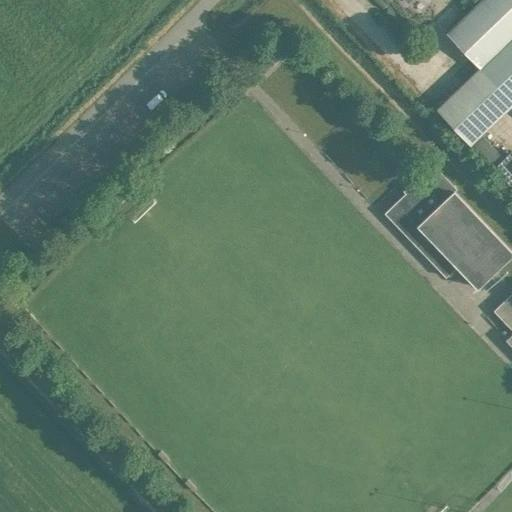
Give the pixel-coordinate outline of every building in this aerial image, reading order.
[(478,66),(511,101),(511,0),(477,0),(445,31),(478,66)] [(435,107),(469,143),(511,102),(511,101),(478,66),(435,107)] [(147,114),(156,97),(143,90),(133,107),(147,114)] [(384,211),(444,275),(455,264),(476,286),(511,251),(511,250),(453,189),(455,187),(433,164),(412,184),(409,182),(402,189),(405,191),(384,211)] [(511,290),(493,309),(511,329),(511,339),(509,342),(511,345),(511,290)]
